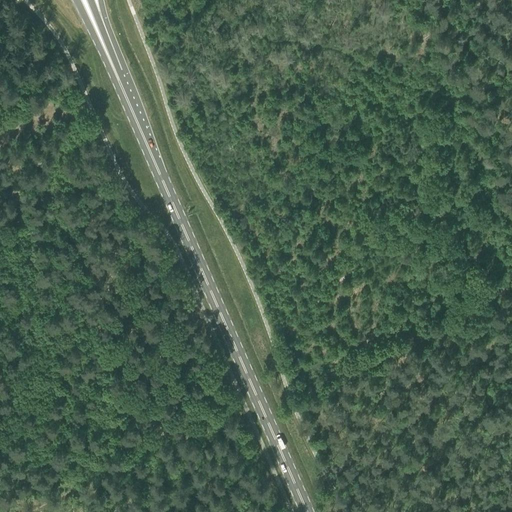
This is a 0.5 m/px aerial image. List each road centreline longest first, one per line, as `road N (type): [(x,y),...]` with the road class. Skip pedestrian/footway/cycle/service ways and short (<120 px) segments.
road 1 (primary): [(307,511),(153,161)]
road 2 (primary): [(97,30),(153,161)]
